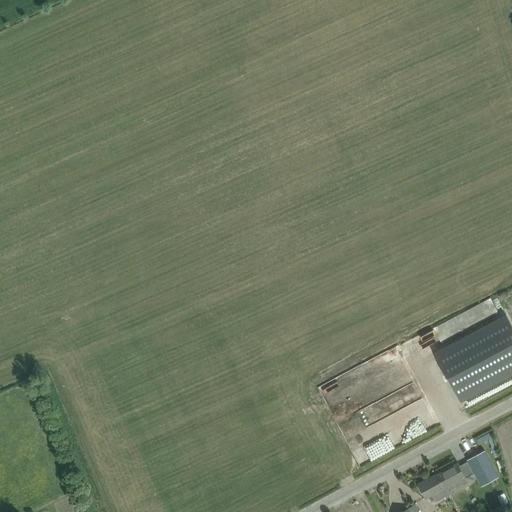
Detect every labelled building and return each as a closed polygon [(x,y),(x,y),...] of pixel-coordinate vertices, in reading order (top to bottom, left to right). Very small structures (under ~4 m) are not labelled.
[(511,338),(510,339),(446,374),(461,402),(511,374),(511,338)] [(485,450),(467,460),(468,461),(471,466),(475,473),(477,478),(482,486),(499,476),(485,450)] [(425,480),(418,484),(426,499),(433,495),(437,501),(447,495),(444,489),(466,477),(469,483),(477,478),(475,473),(471,466),(468,461),(460,465),(458,462),(436,474),(425,480)] [(502,506),(499,507),(501,511),(506,511),(511,509),(511,506),(510,502),(509,503),(502,506)] [(398,511),(419,511),(415,503),(398,511)]
